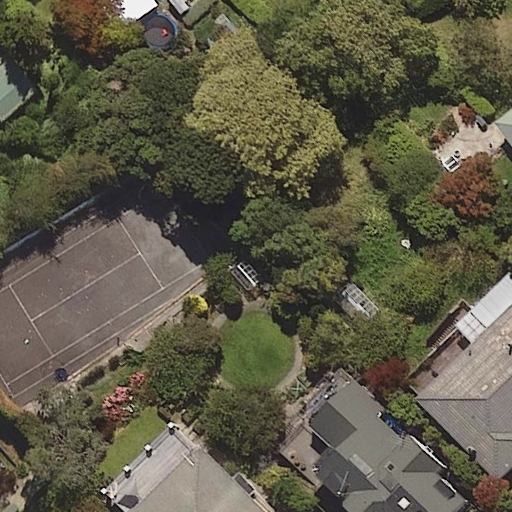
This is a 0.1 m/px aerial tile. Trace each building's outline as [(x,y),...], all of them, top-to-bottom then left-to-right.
[(100,0),(107,10),(122,0),(100,0)] [(0,124),(33,96),(3,60),(0,62),(0,124)] [(511,113),(493,128),(511,152),(511,113)] [(511,273),(509,271),(454,330),(462,338),(409,394),(501,481),(511,469),(511,273)] [(459,511),(469,503),(355,381),(309,424),(337,454),(314,476),(347,511),(459,511)] [(267,511),(183,426),(106,501),(116,511),(267,511)]
